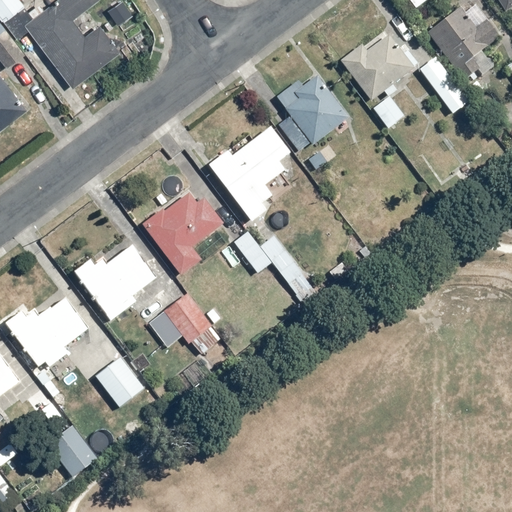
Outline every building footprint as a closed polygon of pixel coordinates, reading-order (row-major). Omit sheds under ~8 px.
[(0,0),(0,16),(19,41),(29,33),(72,88),(118,53),(98,27),(83,38),(70,21),(98,0),(57,0),(33,19),(18,0),(0,0)] [(425,0),(406,0),(413,9),(425,0)] [(467,0),(428,32),(467,80),(477,72),(482,79),(496,67),(482,51),(500,37),(470,0),(467,0)] [(511,0),(501,0),(510,12),(511,10),(511,0)] [(25,54),(0,20),(0,60),(6,68),(25,54)] [(382,29),(339,64),(389,128),(406,115),(393,99),(401,92),(395,84),(414,69),(382,29)] [(468,103),(434,57),(418,69),(452,114),(468,103)] [(0,72),(0,136),(31,111),(0,72)] [(301,88),(297,83),(276,99),(288,115),(276,124),(296,151),(308,141),(311,146),(347,119),(316,77),(301,88)] [(288,154),(269,129),(228,160),(225,155),(209,167),(250,222),(264,211),(259,205),(270,197),(262,186),(283,171),(277,163),(288,154)] [(198,207),(188,194),(143,227),(180,276),(199,262),(190,249),(221,225),(204,202),(198,207)] [(270,263),(259,248),(246,233),(233,243),(256,274),(270,263)] [(259,248),(270,263),(302,303),(316,291),(274,237),(259,248)] [(156,278),(130,244),(99,268),(92,258),(72,273),(110,322),(135,303),(131,298),(156,278)] [(166,348),(178,339),(185,350),(192,345),(200,355),(221,339),(187,294),(148,323),(166,348)] [(32,374),(41,387),(57,375),(50,366),(65,355),(61,350),(88,329),(64,298),(40,316),(34,308),(27,313),(20,304),(0,319),(0,320),(38,369),(32,374)] [(214,370),(203,356),(181,373),(192,387),(214,370)] [(0,397),(20,382),(0,357),(0,397)] [(143,389),(119,357),(95,377),(119,408),(143,389)] [(40,389),(24,401),(49,432),(64,420),(40,389)] [(95,459),(69,427),(45,446),(71,478),(95,459)] [(19,501),(1,475),(0,475),(0,507),(3,511),(19,501)]
